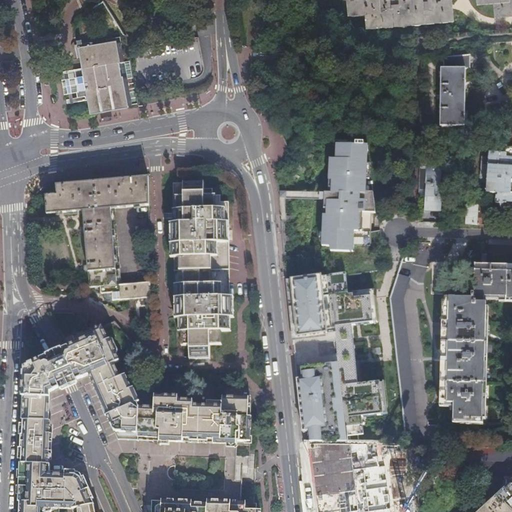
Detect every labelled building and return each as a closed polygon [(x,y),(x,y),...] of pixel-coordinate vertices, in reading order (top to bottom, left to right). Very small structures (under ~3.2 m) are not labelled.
[(348,0),(350,13),(367,12),(368,26),(452,19),(450,0),(348,0)] [(511,0),(477,0),(478,2),(495,1),(496,15),(511,13),(511,0)] [(278,23),(268,24),(269,33),(279,33),(278,23)] [(82,68),(60,72),(64,94),(86,90),(89,114),(128,107),(116,40),(78,47),(82,68)] [(441,67),(439,126),(464,126),(465,68),(470,68),(470,54),(444,56),(443,67),(441,67)] [(280,60),(262,62),(263,73),(281,72),(280,60)] [(349,147),(349,139),(336,138),(336,146),(349,147)] [(330,247),(330,252),(350,253),(350,238),(354,238),(354,232),(358,232),(359,218),(359,213),(375,214),(370,161),(367,161),(368,143),(363,143),(364,140),(349,139),(349,147),(336,146),(335,160),(329,160),(328,184),(328,193),(324,193),(323,209),(326,209),(326,216),(325,231),(322,231),(322,246),(330,247)] [(481,156),(479,182),(486,182),(485,192),(495,193),(495,203),(496,203),(495,207),(500,207),(501,208),(503,210),(508,210),(510,209),(511,208),(511,150),(509,150),(507,150),(505,151),(503,153),(488,152),(488,156),(481,156)] [(425,182),(424,209),(440,209),(441,183),(439,183),(440,169),(425,168),(424,182),(425,182)] [(128,300),(135,299),(150,298),(150,282),(119,285),(113,209),(148,206),(147,177),(56,185),(57,195),(46,196),(47,214),(83,212),(85,227),(81,227),(81,234),(85,234),(88,267),(84,267),(85,273),(88,272),(90,288),(100,287),(101,294),(112,293),(113,301),(128,300)] [(204,183),(202,181),(183,181),(184,195),(173,195),(173,223),(174,256),(174,299),(178,299),(178,318),(182,318),(182,332),(185,332),(185,345),(188,345),(188,356),(209,356),(209,345),(221,345),(221,332),(226,332),(226,318),(229,318),(228,297),(226,297),(226,284),(223,284),(223,270),(225,270),(225,202),(216,202),(216,195),(213,195),(213,190),(211,188),(204,188),(204,183)] [(466,210),(465,224),(485,225),(486,213),(482,213),(482,206),(468,205),(468,210),(466,210)] [(240,256),(252,256),(251,241),(239,241),(240,256)] [(444,297),(441,403),(451,404),(451,423),(481,424),(486,296),(506,296),(505,300),(511,299),(511,265),(474,264),(474,280),(471,279),(470,298),(444,297)] [(408,277),(396,272),(388,298),(404,438),(416,437),(401,299),(408,277)] [(139,441),(140,408),(128,379),(126,376),(121,378),(115,364),(120,362),(110,338),(109,338),(104,327),(67,343),(69,348),(59,353),(33,364),(33,363),(24,367),(21,420),(23,420),(49,421),(50,392),(72,383),(90,375),(94,385),(101,400),(107,414),(111,423),(115,434),(118,440),(139,441)] [(365,383),(366,415),(379,415),(378,383),(365,383)] [(250,442),(251,416),(248,416),(249,398),(222,397),(222,402),(207,402),(207,406),(193,406),(193,401),(178,401),(178,396),(154,396),(154,408),(147,408),(140,408),(139,441),(146,441),(237,444),(237,441),(250,442)] [(20,463),(19,467),(48,465),(50,421),(49,421),(23,420),(22,434),(21,434),(20,448),(22,448),(21,463),(20,463)] [(303,442),(324,443),(322,425),(302,427),(303,442)] [(511,447),(503,447),(454,446),(454,460),(511,461),(511,447)] [(76,508),(93,505),(82,476),(79,473),(48,472),(48,465),(19,467),(19,471),(22,473),(21,478),(19,478),(19,487),(21,487),(21,492),(18,494),(18,503),(19,503),(19,511),(57,511),(58,509),(67,510),(76,508)] [(511,511),(511,478),(504,478),(503,488),(476,511),(511,511)] [(335,494),(316,496),(317,511),(347,511),(346,495),(335,496),(335,494)] [(213,500),(208,500),(208,502),(157,500),(152,500),(151,511),(260,511),(261,510),(256,509),(256,502),(213,500)]
